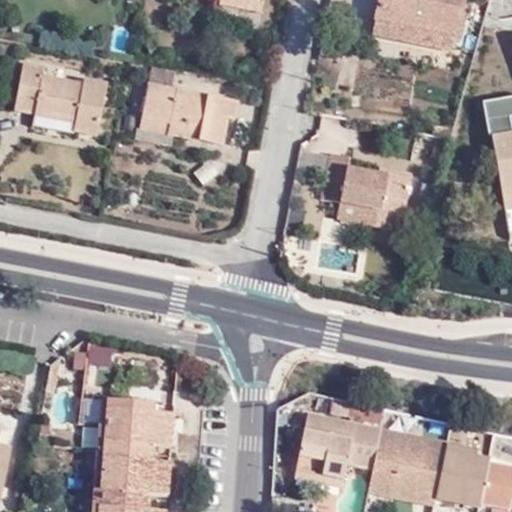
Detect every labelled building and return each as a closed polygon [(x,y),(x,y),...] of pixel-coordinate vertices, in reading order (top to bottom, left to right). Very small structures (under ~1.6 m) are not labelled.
[(220,0),(220,7),(261,14),(263,0),(220,0)] [(462,0),(379,0),(375,19),(455,35),(462,0)] [(372,37),(452,52),(455,35),(375,19),(372,37)] [(409,85),(411,65),(368,60),(366,80),(348,78),(344,111),(349,112),(352,91),(387,95),(388,83),(409,85)] [(34,117),(75,125),(73,133),(97,137),(107,86),(85,82),(84,86),(43,78),(44,69),(23,64),(14,110),(35,114),(34,117)] [(175,73),(152,68),(149,85),(172,89),(175,73)] [(233,119),(236,101),(172,89),(149,85),(141,129),(221,143),(226,118),(233,119)] [(511,98),(485,103),(491,135),(511,131),(511,124),(511,117),(511,98)] [(34,117),(33,126),(73,133),(75,125),(34,117)] [(511,134),(491,137),(505,212),(511,210),(511,134)] [(340,204),(381,212),(378,227),(401,232),(412,176),(380,169),(379,175),(349,169),(351,159),(329,155),(321,199),(340,204)] [(201,182),(217,173),(210,160),(193,170),(201,182)] [(340,204),(337,219),(378,227),(381,212),(340,204)] [(119,369),(122,349),(89,343),(86,364),(119,369)] [(0,370),(30,374),(32,353),(0,349),(0,370)] [(80,421),(96,423),(99,397),(83,395),(80,421)] [(104,405),(98,404),(96,430),(103,430),(104,405)] [(152,409),(104,405),(103,430),(171,435),(172,419),(152,417),(152,409)] [(338,486),(342,468),(372,473),(379,433),(304,417),(292,476),(338,486)] [(103,430),(96,430),(94,453),(101,454),(103,430)] [(171,435),(103,430),(101,454),(148,458),(149,450),(170,451),(171,435)] [(372,473),(367,495),(434,508),(435,504),(435,500),(445,452),(446,446),(379,433),(372,473)] [(473,458),(474,452),(446,446),(445,452),(473,458)] [(488,461),(473,458),(445,452),(435,500),(463,506),(479,510),(487,467),(488,461)] [(101,454),(94,453),(92,478),(99,478),(101,454)] [(148,458),(101,454),(99,478),(167,483),(168,468),(148,467),(148,458)] [(489,511),(511,511),(511,472),(487,467),(479,510),(489,511)] [(337,494),(338,486),(292,476),(290,485),(337,494)] [(99,478),(92,478),(91,502),(97,503),(99,478)] [(167,483),(99,478),(97,503),(145,506),(146,499),(166,500),(167,483)] [(435,504),(462,511),(463,506),(435,500),(435,504)] [(97,503),(96,511),(144,511),(145,506),(97,503)]
